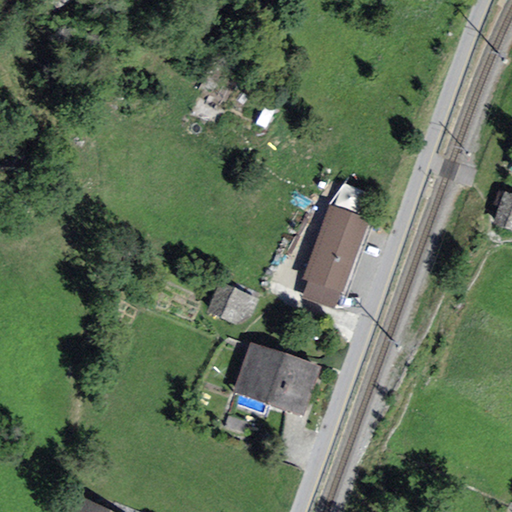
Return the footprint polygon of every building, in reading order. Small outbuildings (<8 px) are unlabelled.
[(511,198),(503,195),(491,223),(511,231),(511,198)] [(314,200),(290,275),(334,288),(357,213),(314,200)] [(254,304),(220,290),(209,317),(243,331),(254,304)] [(312,359),(238,334),(221,384),(296,408),(312,359)] [(176,367),(124,346),(101,402),(153,423),(176,367)] [(118,511),(90,495),(79,511),(118,511)]
